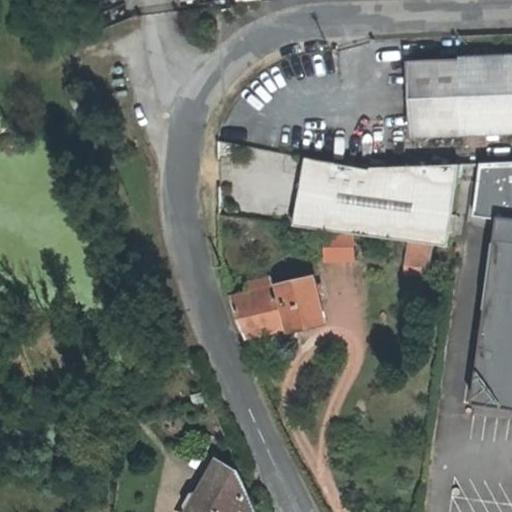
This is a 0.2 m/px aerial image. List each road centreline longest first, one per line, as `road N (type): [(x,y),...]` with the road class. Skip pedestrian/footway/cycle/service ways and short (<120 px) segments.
road 1 (tertiary): [(296,511),(188,229),(187,147),(212,76),(236,50),(286,27),(511,11)]
road 2 (unknown): [(511,442),(444,432),(436,511)]
road 3 (unknown): [(199,110),(174,79),(157,0)]
